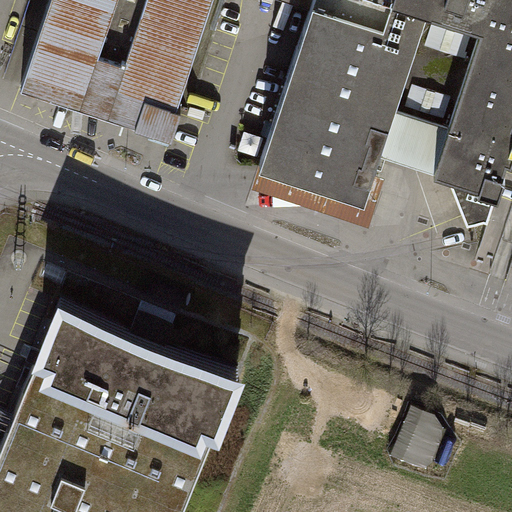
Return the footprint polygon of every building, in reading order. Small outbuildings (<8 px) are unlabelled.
[(295,0),(309,4),(310,0),(48,0),(20,88),(169,136),(213,0),(295,0)] [(511,0),(310,0),(309,4),(249,189),(363,225),(388,147),(446,168),(471,227),(490,222),(511,152),(511,0)] [(0,511),(180,511),(242,360),(57,288),(0,439),(0,511)] [(334,371),(323,399),(392,427),(403,399),(334,371)] [(413,401),(394,450),(431,465),(451,416),(413,401)]
